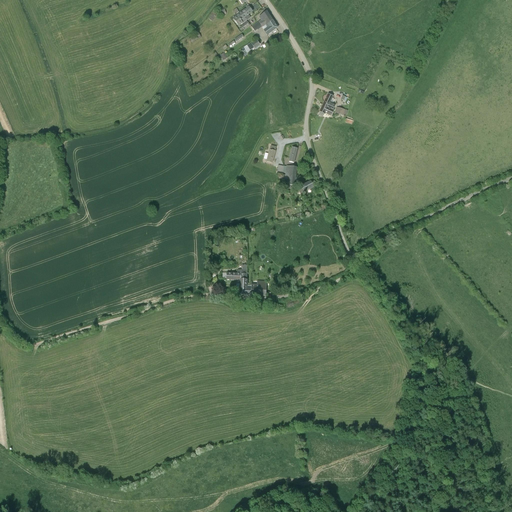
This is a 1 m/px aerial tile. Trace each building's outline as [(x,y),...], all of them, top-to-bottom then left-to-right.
[(247,6),(246,7),(247,8),(233,19),(238,26),(250,17),(248,15),(252,12),(249,7),(248,7),(247,6)] [(209,19),(212,21),(215,17),(217,14),(213,12),(209,19)] [(267,12),(262,14),(259,17),(261,20),(258,22),(259,22),(260,23),(262,21),(270,16),(267,12)] [(267,24),(272,20),(270,17),(270,16),(262,21),(260,23),(262,27),(267,24)] [(263,30),(264,31),(267,35),(277,28),(275,24),(272,20),(267,24),(262,27),(265,25),(267,28),(263,30)] [(251,25),(247,21),(240,27),(243,31),(251,25)] [(254,25),(255,26),(252,28),(254,31),(257,29),(258,30),(262,27),(260,23),(259,22),(254,25)] [(201,37),(199,33),(189,38),(192,43),(201,37)] [(253,43),(252,42),(247,45),(250,51),(254,48),(259,45),(257,41),(253,43)] [(330,103),(331,101),(333,96),(328,94),(323,105),(327,108),(332,109),(334,105),(330,103)] [(327,108),(323,105),(319,114),(324,117),(325,113),(331,116),(334,110),(332,109),(327,108)] [(345,110),(337,107),(335,113),(344,115),(345,110)] [(266,161),(267,162),(272,163),(276,147),(271,146),(270,149),(269,149),(266,161)] [(291,153),(289,162),(294,163),(297,149),(292,148),(291,153)] [(297,168),(291,167),(290,177),(285,177),(284,185),(289,185),(288,189),(293,189),(294,186),(295,186),(297,168)] [(311,182),(301,186),(304,192),(313,188),(311,182)] [(226,279),(240,280),(241,279),(247,280),(247,274),(247,265),(242,265),(242,270),(238,270),(237,273),(227,272),(226,279)] [(266,296),(266,291),(267,281),(257,281),(257,285),(251,284),(251,288),(251,295),(266,296)]
